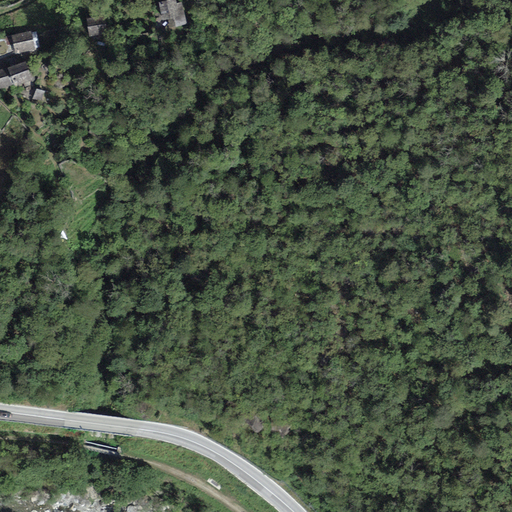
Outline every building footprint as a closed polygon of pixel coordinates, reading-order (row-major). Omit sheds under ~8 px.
[(175,0),(169,0),(158,3),(163,21),(167,19),(169,28),(187,24),(181,2),(176,3),(175,0)] [(103,16),(86,19),(89,37),(106,34),(103,16)] [(35,50),(31,32),(12,35),(16,54),(35,50)] [(0,89),(31,80),(25,63),(0,70),(0,89)] [(41,102),(45,92),(36,89),(33,99),(41,102)]
